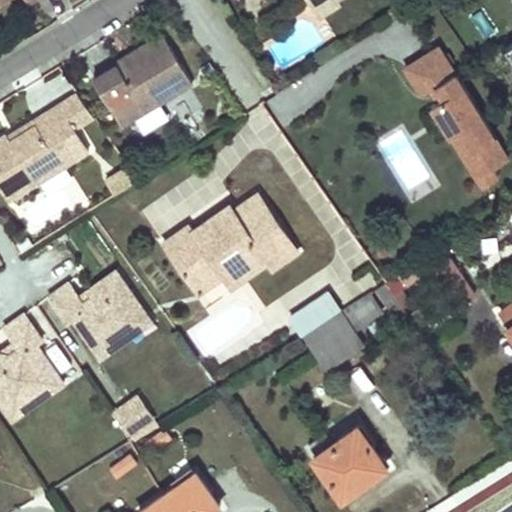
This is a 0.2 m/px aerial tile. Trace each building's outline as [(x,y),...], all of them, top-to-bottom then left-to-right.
[(313,0),(321,11),(338,0),(313,0)] [(118,63),(92,78),(120,123),(134,114),(160,98),(162,97),(190,80),(192,78),(162,30),(134,48),(139,55),(120,67),(118,63)] [(511,156),(511,146),(442,45),(409,67),(427,94),(436,88),(440,85),(448,96),(444,100),(438,104),(459,134),(470,127),(483,146),(472,154),(493,184),(507,175),(501,165),(511,156)] [(139,55),(134,48),(116,59),(118,63),(120,67),(139,55)] [(440,85),(436,88),(444,100),(448,96),(440,85)] [(160,98),(134,114),(138,121),(167,104),(162,97),(160,98)] [(5,131),(0,134),(0,189),(6,199),(39,178),(60,165),(76,155),(63,134),(74,128),(58,104),(31,120),(33,124),(10,139),(5,131)] [(459,134),(438,104),(425,112),(447,143),(459,134)] [(30,117),(5,131),(10,139),(33,124),(31,120),(30,117)] [(483,146),(470,127),(459,134),(472,154),(483,146)] [(60,165),(39,178),(42,185),(64,171),(60,165)] [(107,180),(114,191),(137,177),(129,166),(107,180)] [(191,222),(162,241),(192,285),(220,267),(225,274),(260,250),(266,260),(271,267),(298,248),(260,192),(235,209),(199,233),(194,227),(191,222)] [(231,202),(194,227),(199,233),(235,209),(231,202)] [(404,279),(422,267),(448,305),(472,288),(443,244),(399,271),(404,279)] [(260,250),(225,274),(231,284),(266,260),(260,250)] [(105,285),(120,275),(113,266),(76,291),(83,300),(90,295),(93,282),(105,285)] [(220,267),(192,285),(197,293),(225,274),(220,267)] [(399,286),(406,282),(404,279),(399,271),(384,280),(387,284),(391,290),(399,286)] [(68,278),(47,292),(65,319),(73,314),(99,352),(130,330),(124,321),(143,308),(120,275),(105,285),(93,282),(90,295),(83,300),(76,291),(68,278)] [(408,314),(404,308),(391,290),(387,284),(377,291),(398,322),(408,314)] [(410,303),(399,286),(391,290),(404,308),(410,303)] [(325,288),(288,312),(302,331),(338,308),(325,288)] [(338,308),(302,331),(326,366),(364,342),(354,328),(380,311),(368,290),(338,308)] [(428,304),(413,316),(420,324),(435,314),(428,304)] [(511,304),(501,312),(509,323),(507,325),(511,331),(511,304)] [(124,321),(130,330),(149,317),(143,308),(124,321)] [(23,309),(3,323),(12,336),(18,345),(10,351),(0,347),(0,396),(6,405),(27,391),(32,399),(62,378),(35,341),(42,336),(23,309)] [(18,345),(12,336),(0,344),(0,347),(10,351),(18,345)] [(113,406),(132,439),(160,424),(141,390),(113,406)] [(27,391),(6,405),(12,413),(32,399),(27,391)] [(386,465),(371,444),(357,424),(314,454),(343,495),(386,465)] [(165,425),(144,441),(152,452),(173,437),(165,425)] [(130,450),(109,465),(118,476),(138,462),(130,450)] [(208,511),(218,505),(206,488),(194,471),(138,510),(139,511),(208,511)]
